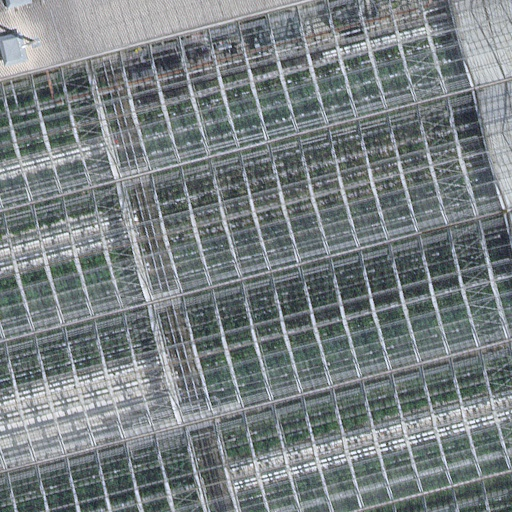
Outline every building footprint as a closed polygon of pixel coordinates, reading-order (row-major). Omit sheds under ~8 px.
[(0,210),(511,77),(511,0),(271,0),(0,70),(0,210)] [(0,0),(0,70),(271,0),(0,0)] [(0,344),(511,211),(511,77),(0,210),(0,344)] [(511,211),(0,344),(0,472),(511,339),(511,211)] [(0,511),(345,511),(511,469),(511,339),(0,472),(0,511)] [(511,511),(511,469),(345,511),(511,511)]
